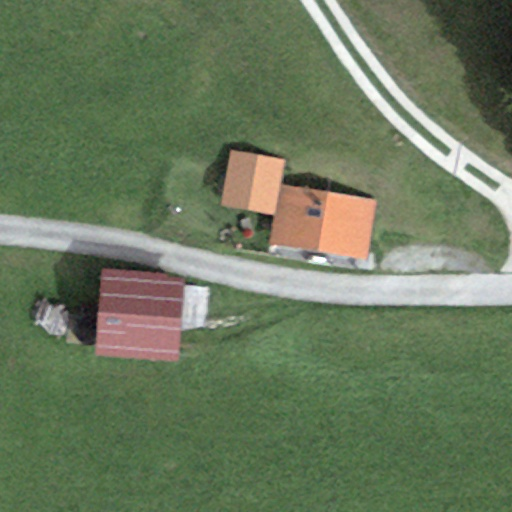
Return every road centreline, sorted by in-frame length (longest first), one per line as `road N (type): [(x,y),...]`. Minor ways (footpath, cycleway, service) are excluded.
road 1 (track): [(511,287),(299,287),(80,233),(0,228)]
road 2 (track): [(511,198),(400,113),(317,0)]
